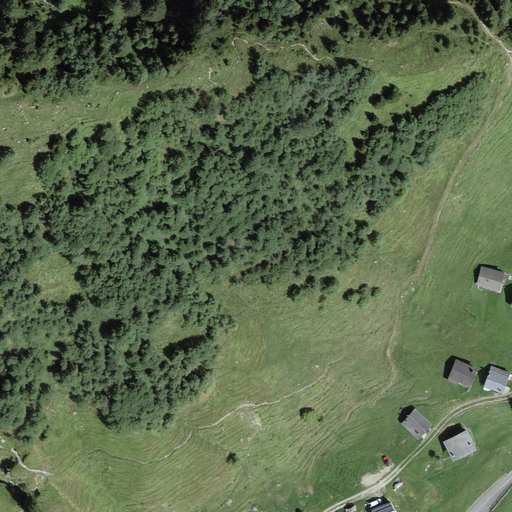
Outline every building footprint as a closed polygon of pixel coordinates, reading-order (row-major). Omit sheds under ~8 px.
[(503,272),(481,266),(476,285),(499,290),(503,272)] [(476,368),(456,361),(448,381),(469,388),(476,368)] [(510,373),(492,367),(484,387),(502,394),(510,373)] [(431,423),(414,408),(401,423),(417,438),(431,423)] [(467,428),(443,441),(453,459),(476,446),(467,428)] [(395,511),(390,501),(372,509),(373,511),(395,511)]
